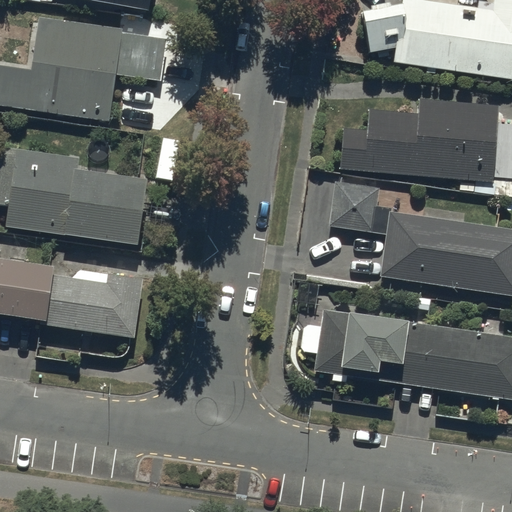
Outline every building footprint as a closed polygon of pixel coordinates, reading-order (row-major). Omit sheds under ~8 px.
[(75,0),(149,11),(150,0),(75,0)] [(476,9),(400,0),(400,5),(386,8),(385,4),(368,8),(369,12),(358,15),(367,54),(394,48),(392,65),(424,68),(424,73),(434,74),(434,72),(511,80),(511,0),(491,0),(491,4),(477,2),(476,9)] [(31,72),(0,68),(0,109),(109,124),(115,78),(161,84),(166,41),(121,35),(122,31),(39,20),(31,72)] [(414,114),(366,111),(365,134),(341,132),(338,173),(458,180),(457,194),(492,196),(493,182),(490,182),(495,106),(415,101),(414,114)] [(79,160),(0,150),(0,205),(8,206),(5,229),(139,245),(147,181),(78,172),(79,160)] [(378,190),(334,183),(327,227),(383,236),(377,277),(511,298),(511,231),(375,209),(378,190)] [(0,317),(44,323),(43,329),(133,341),(141,280),(78,272),(77,279),(52,276),(53,269),(0,262),(0,317)] [(511,339),(322,311),(320,311),(318,329),(303,326),(299,352),(315,355),(312,373),(331,375),(330,382),(344,384),(345,378),(511,402),(511,339)]
